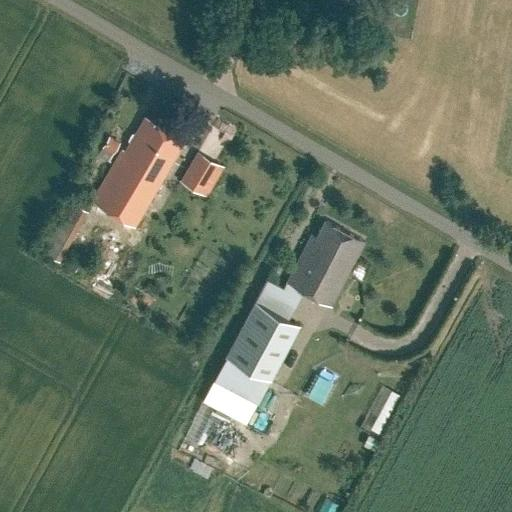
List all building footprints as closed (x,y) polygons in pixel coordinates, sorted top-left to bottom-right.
[(124,137),(126,141),(122,148),(119,146),(87,198),(131,225),(182,138),(143,114),(133,131),(128,131),(124,137)] [(119,138),(109,131),(102,142),(112,148),(119,138)] [(196,149),(178,180),(206,196),(224,164),(196,149)] [(85,210),(70,201),(41,252),(55,260),(85,210)] [(309,231),(283,280),(329,304),(363,239),(321,218),(313,233),(309,231)] [(80,251),(68,272),(79,279),(91,257),(80,251)] [(297,321),(253,298),(223,356),(225,357),(197,410),(212,418),(215,411),(225,416),(249,370),(267,379),(297,321)] [(361,426),(378,433),(397,391),(379,384),(361,426)]
